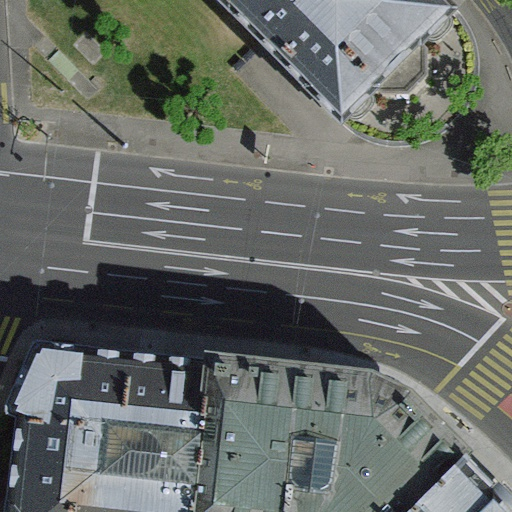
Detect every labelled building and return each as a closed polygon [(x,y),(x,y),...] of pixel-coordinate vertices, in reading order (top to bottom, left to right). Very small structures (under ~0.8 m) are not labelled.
[(457,10),(447,0),(222,0),(344,122),(380,87),(423,44),(457,10)] [(429,50),(423,44),(380,87),(387,93),(412,92),(428,76),(429,50)] [(195,511),(212,365),(39,347),(13,405),(12,411),(22,416),(13,503),(11,511),(195,511)] [(371,383),(212,365),(195,511),(414,511),(466,460),(409,400),(371,383)] [(511,511),(511,505),(466,460),(414,511),(511,511)] [(0,511),(11,511),(13,503),(0,500),(0,511)]
